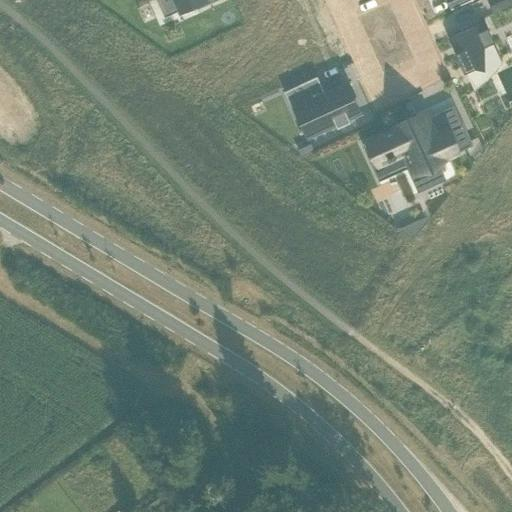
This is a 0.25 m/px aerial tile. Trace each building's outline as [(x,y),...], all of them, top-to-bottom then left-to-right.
[(160,0),(166,13),(192,1),(197,10),(218,0),(160,0)] [(511,0),(487,0),(493,11),(492,12),(493,13),(493,12),(511,3),(511,0)] [(300,12),(252,35),(253,36),(257,34),(262,45),(269,52),(274,63),(267,66),(268,67),(270,66),(272,70),(265,73),(272,90),(258,97),(258,98),(264,95),(273,91),(286,85),(284,80),(311,67),(304,51),(323,42),(322,41),(317,43),(312,32),(310,33),(300,12)] [(449,37),(447,38),(448,40),(451,39),(457,52),(454,53),(455,55),(457,54),(462,66),(468,78),(501,62),(486,30),(488,29),(484,21),(483,21),(483,22),(449,38),(449,37)] [(317,76),(284,91),(293,110),(304,105),(316,133),(335,124),(336,128),(350,122),(348,118),(360,113),(346,84),(325,94),(317,76)] [(258,98),(235,109),(250,119),(271,110),(264,95),(258,98)] [(394,130),(368,142),(379,165),(405,153),(420,186),(439,177),(433,163),(469,146),(458,124),(435,135),(427,117),(418,121),(417,118),(394,128),(394,130)] [(311,143),(297,149),(300,155),(314,149),(311,143)] [(416,220),(397,229),(412,240),(420,230),(419,226),(416,220)]
